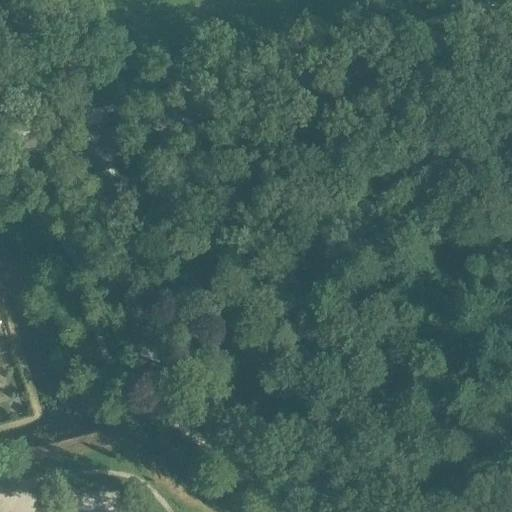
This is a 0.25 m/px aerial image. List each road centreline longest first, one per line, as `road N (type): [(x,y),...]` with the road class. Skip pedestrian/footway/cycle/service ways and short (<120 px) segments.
road 1 (tertiary): [(370,511),(197,412),(170,388),(147,345),(93,137)]
road 2 (tertiary): [(93,137),(511,22)]
